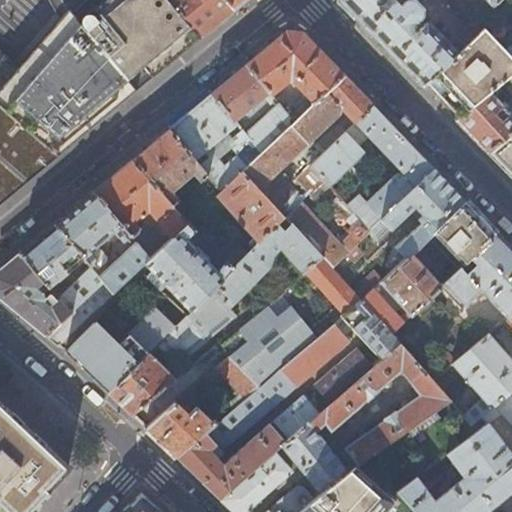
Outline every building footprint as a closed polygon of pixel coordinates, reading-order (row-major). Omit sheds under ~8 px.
[(0,52),(0,205),(9,198),(74,144),(121,104),(138,90),(80,21),(95,9),(105,0),(79,0),(20,70),(0,52)] [(95,9),(80,21),(138,90),(201,38),(168,0),(123,0),(102,18),(95,9)] [(220,22),(236,9),(228,0),(168,0),(201,38),(220,22)] [(228,0),(236,9),(246,0),(228,0)] [(340,0),(341,0),(424,87),(428,84),(459,53),(428,19),(425,21),(421,17),(423,15),(424,12),(423,9),(424,8),(417,0),(340,0)] [(479,34),(459,53),(428,84),(459,116),(489,91),(508,76),(511,72),(511,57),(485,30),(480,35),(479,34)] [(269,46),(246,66),(271,96),(288,82),(292,83),(307,98),(313,105),(326,93),(344,76),(304,34),(302,33),(287,31),(269,46)] [(234,75),(212,94),(234,120),(259,99),(263,95),(274,108),(245,134),(262,153),(294,123),(271,96),(246,66),(234,75)] [(374,106),(344,76),(326,93),(340,107),(349,116),(355,124),(374,106)] [(456,119),(489,154),(491,152),(511,133),(511,115),(509,112),(489,91),(459,116),(456,119)] [(326,93),(313,105),(300,117),(294,123),(262,153),(244,170),(260,188),(271,177),(339,113),(340,107),(326,93)] [(243,131),(234,120),(212,94),(193,110),(170,129),(222,191),(244,170),(262,153),(245,134),(243,131)] [(300,117),(313,105),(307,98),(294,110),(300,117)] [(234,120),(243,131),(260,116),(258,113),(265,106),(259,99),(234,120)] [(435,169),(374,106),(355,124),(367,136),(402,173),(416,187),(435,169)] [(345,133),(355,124),(349,116),(331,132),(338,140),(345,133)] [(367,136),(355,124),(345,133),(358,146),(367,136)] [(157,139),(132,160),(173,207),(180,201),(173,192),(195,174),(202,182),(201,185),(205,191),(201,195),(208,205),(217,196),(222,191),(170,129),(157,139)] [(358,146),(345,133),(338,140),(311,165),(325,180),(330,186),(364,154),(358,146)] [(511,133),(491,152),(511,173),(511,133)] [(113,176),(94,192),(130,235),(135,241),(150,259),(163,246),(145,225),(139,229),(133,222),(141,216),(143,213),(148,209),(173,238),(187,224),(173,207),(132,160),(113,176)] [(307,197),(325,180),(311,165),(310,164),(292,181),(307,197)] [(465,201),(435,169),(416,187),(382,218),(392,229),(416,207),(423,215),(419,220),(422,223),(396,247),(406,257),(411,253),(428,237),(465,201)] [(217,196),(256,236),(253,239),(251,240),(251,241),(251,243),(252,244),(253,244),(255,245),(255,244),(284,215),(260,188),(244,170),(222,191),(217,196)] [(382,218),(416,187),(402,173),(397,174),(367,202),(359,193),(347,204),(360,218),(370,229),(382,218)] [(293,202),(271,177),(260,188),(284,215),(331,268),(370,230),(370,229),(360,218),(347,230),(351,234),(343,241),(344,246),(339,245),(297,198),(293,202)] [(77,206),(54,225),(83,259),(90,267),(97,274),(104,268),(104,256),(96,246),(112,232),(121,242),(130,235),(94,192),(77,206)] [(496,233),(465,201),(428,237),(459,269),(462,266),(472,257),(496,233)] [(284,215),(255,244),(255,245),(249,251),(216,284),(229,298),(224,302),(230,306),(272,270),(275,258),(283,251),(302,272),(304,271),(334,305),(343,314),(359,300),(331,268),(284,215)] [(150,259),(145,264),(192,308),(216,284),(249,251),(239,241),(224,257),(227,259),(218,268),(209,259),(209,255),(200,247),(197,248),(187,238),(196,230),(189,223),(187,224),(173,238),(163,246),(150,259)] [(43,235),(20,254),(54,295),(59,290),(54,283),(83,259),(54,225),(43,235)] [(511,313),(511,249),(496,233),(472,257),(477,262),(467,272),(462,266),(459,269),(446,282),(465,303),(476,293),(478,296),(484,291),(508,317),(508,316),(511,313)] [(145,264),(150,259),(135,241),(104,268),(97,274),(103,282),(113,294),(145,264)] [(442,285),(411,253),(406,257),(380,281),(410,316),(442,285)] [(54,295),(20,254),(10,262),(0,270),(0,297),(46,336),(70,314),(57,299),(54,295)] [(477,262),(472,257),(462,266),(467,272),(477,262)] [(103,282),(97,274),(90,267),(57,299),(70,314),(103,282)] [(46,336),(59,346),(114,295),(113,294),(103,282),(70,314),(46,336)] [(229,298),(216,284),(192,308),(174,326),(153,347),(162,355),(166,351),(173,357),(181,350),(203,331),(209,337),(237,314),(230,306),(224,302),(229,298)] [(372,289),(361,299),(391,334),(402,324),(372,289)] [(361,299),(359,300),(343,314),(258,387),(244,399),(216,423),(176,457),(198,478),(220,498),(319,411),(305,395),(274,422),(270,425),(269,423),(243,446),(224,463),(220,459),(217,455),(240,435),(276,403),(292,389),(348,339),(345,335),(354,327),(381,358),(398,342),(391,334),(361,299)] [(227,355),(228,356),(258,387),(343,314),(334,305),(308,327),(289,305),(275,316),(264,303),(221,339),(231,351),(227,355)] [(95,323),(65,352),(108,393),(148,353),(153,347),(174,326),(157,308),(119,346),(95,323)] [(412,336),(402,324),(391,334),(398,342),(402,346),(412,336)] [(203,331),(181,350),(187,356),(209,337),(203,331)] [(511,359),(488,333),(452,363),(490,406),(500,399),(507,392),(511,388),(511,359)] [(381,358),(372,365),(326,405),(319,411),(220,498),(233,511),(245,511),(291,471),(287,466),(293,460),(320,492),(449,400),(432,380),(423,371),(402,346),(398,342),(381,358)] [(322,401),(326,405),(372,365),(359,352),(353,354),(317,386),(326,398),(322,401)] [(148,353),(108,393),(132,415),(174,378),(148,353)] [(443,354),(423,371),(432,380),(452,363),(443,354)] [(244,399),(258,387),(228,356),(216,366),(244,399)] [(511,397),(507,392),(500,399),(511,411),(511,397)] [(145,428),(176,457),(216,423),(213,421),(212,422),(196,406),(188,413),(180,405),(185,400),(181,395),(145,428)] [(511,411),(500,399),(490,406),(480,415),(487,423),(499,413),(511,425),(511,411)] [(0,511),(32,511),(50,493),(45,489),(68,465),(0,400),(0,511)] [(314,498),(297,511),(416,511),(397,490),(416,476),(446,453),(487,423),(480,415),(470,424),(449,400),(320,492),(314,498)] [(511,454),(487,423),(446,453),(465,476),(435,500),(416,476),(397,490),(416,511),(485,511),(511,491),(511,454)] [(296,486),(265,511),(297,511),(314,498),(304,486),(296,486)] [(156,511),(153,508),(140,494),(120,511),(156,511)]
